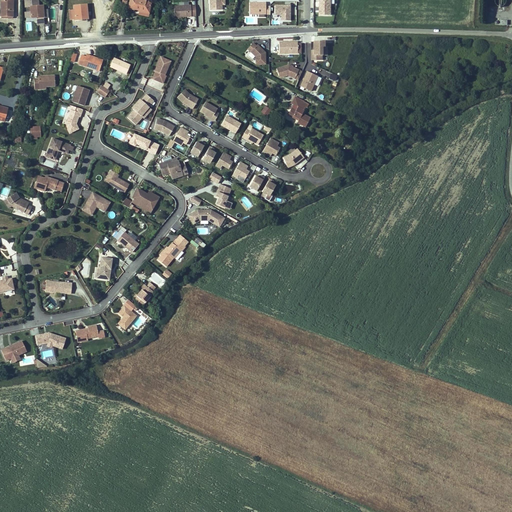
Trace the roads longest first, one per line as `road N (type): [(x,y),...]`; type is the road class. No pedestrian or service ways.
road 1 (residential): [(38,321),(97,308),(181,205),(174,189),(93,143)]
road 2 (residential): [(278,174),(164,104),(197,33)]
road 3 (residential): [(93,143),(68,211),(28,234),(38,321)]
road 4 (unclassified): [(511,34),(307,29)]
road 5 (unclassified): [(149,34),(0,45)]
road 6 (residential): [(149,34),(127,99),(98,118),(93,143)]
